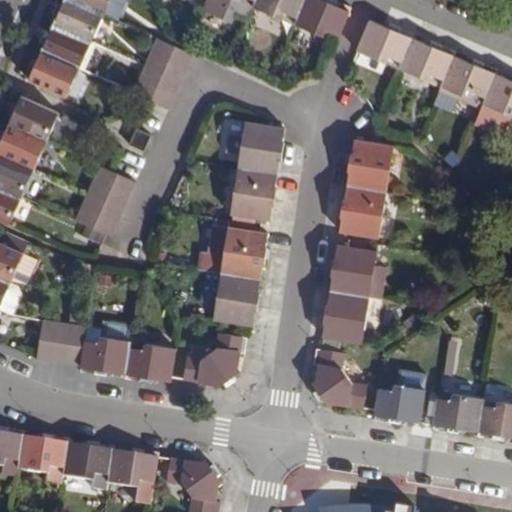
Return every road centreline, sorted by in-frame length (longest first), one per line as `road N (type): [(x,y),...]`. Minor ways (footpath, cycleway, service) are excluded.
road 1 (residential): [(273,440),(327,84),(363,0)]
road 2 (residential): [(273,440),(63,406),(0,381)]
road 3 (residential): [(511,477),(273,440)]
road 4 (residential): [(379,0),(511,54)]
